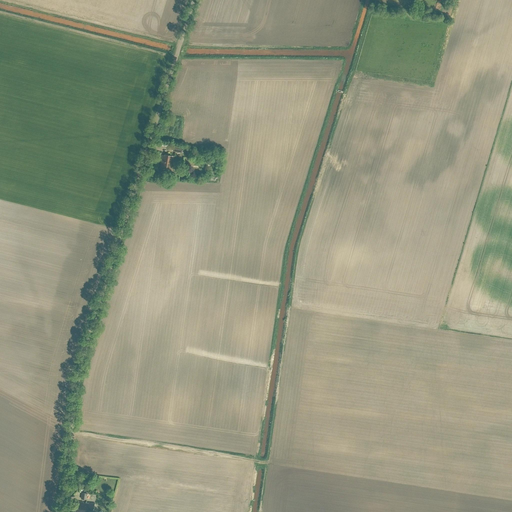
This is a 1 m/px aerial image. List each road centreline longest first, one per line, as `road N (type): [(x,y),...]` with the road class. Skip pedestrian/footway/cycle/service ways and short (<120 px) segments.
road 1 (unclassified): [(60,511),(80,363),(193,0)]
road 2 (unknown): [(69,434),(259,461)]
